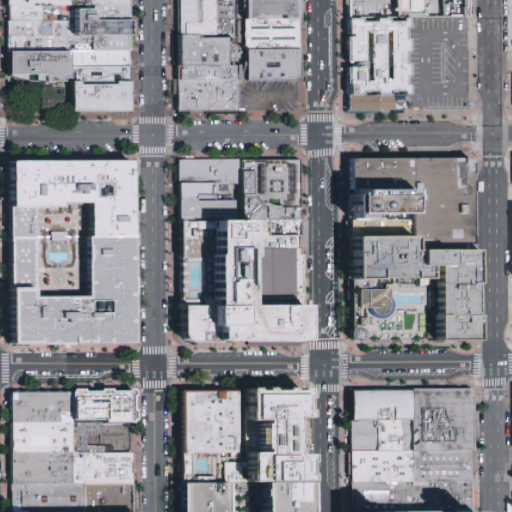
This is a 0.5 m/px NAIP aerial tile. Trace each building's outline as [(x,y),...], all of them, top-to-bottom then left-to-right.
[(299,0),(299,21),(246,21),(246,0),(299,0)] [(465,0),(466,18),(408,18),(347,18),(347,0),(465,0)] [(239,45),(239,65),(234,65),(179,65),(179,1),(212,1),(212,8),(232,7),(232,45),(239,45)] [(41,23),(7,24),(7,6),(41,5),(41,23)] [(129,20),(128,5),(92,5),(92,9),(92,20),(129,20)] [(129,38),(129,20),(92,20),(92,9),(71,10),(71,39),(129,38)] [(345,19),(345,35),(349,35),(349,38),(345,38),(346,61),(354,61),(354,67),(344,67),(344,96),(360,96),(360,92),(374,92),(374,96),(387,96),(387,92),(400,92),(400,96),(409,96),(409,84),(405,84),(405,78),(409,78),(409,63),(403,63),(403,52),(406,52),(406,40),(403,40),(403,28),(408,28),(408,18),(400,18),(400,22),(386,22),(386,19),(373,19),(373,22),(359,22),(359,19),(345,19)] [(299,21),(299,52),(248,52),(246,52),(246,21),(299,21)] [(68,51),(7,51),(7,24),(41,23),(67,23),(68,51)] [(129,38),(128,49),(93,49),(93,44),(71,44),(71,39),(129,38)] [(128,71),(74,71),(68,71),(68,55),(93,55),(93,49),(128,49),(128,71)] [(68,82),(8,83),(7,51),(68,51),(68,55),(68,71),(68,82)] [(240,81),(241,67),(248,67),(248,52),(299,52),(299,81),(240,81)] [(179,65),(179,81),(234,81),(234,65),(179,65)] [(74,83),(128,82),(128,71),(74,71),(74,83)] [(241,113),(179,113),(179,81),(234,81),(240,81),(241,113)] [(71,110),(71,83),(74,83),(128,82),(129,109),(71,110)] [(43,109),(67,109),(67,90),(43,90),(43,109)] [(346,112),(346,96),(360,96),(374,96),(387,96),(400,96),(409,96),(409,111),(346,112)] [(471,254),(433,254),(427,254),(427,235),(410,235),(410,218),(410,190),(349,191),(349,160),(470,159),(471,254)] [(242,222),(241,185),(241,162),(301,160),(302,221),(242,222)] [(216,203),(234,202),(234,223),(212,223),(181,223),(180,162),(241,162),(241,185),(216,186),(216,203)] [(130,238),(130,343),(8,344),(6,164),(130,164),(130,238)] [(410,190),(410,218),(349,217),(349,191),(410,190)] [(349,217),(349,236),(410,235),(410,218),(349,217)] [(181,223),(182,347),(213,347),(302,346),(302,307),(301,254),(269,255),(242,255),(242,222),(234,223),(212,223),(181,223)] [(269,255),(242,255),(242,222),(301,222),(301,254),(269,255)] [(472,340),(443,340),(443,278),(349,278),(349,236),(410,235),(427,235),(427,254),(433,254),(471,254),(472,340)] [(349,278),(349,340),(443,340),(443,278),(349,278)] [(242,390),(300,390),(300,417),(286,417),(286,430),(292,430),(292,443),(287,444),(287,456),(301,456),(301,481),(241,481),(241,453),(256,453),(256,421),(242,421),(242,390)] [(236,452),(181,453),(180,393),(235,392),(236,452)] [(350,393),(352,423),(411,421),(411,392),(350,393)] [(471,452),(412,453),(411,421),(411,392),(470,392),(471,452)] [(8,394),(9,424),(68,423),(68,393),(8,394)] [(132,393),(68,393),(68,423),(132,423),(132,393)] [(409,453),(353,455),(352,423),(411,421),(412,453),(409,453)] [(9,424),(9,455),(69,453),(68,423),(9,424)] [(471,452),(473,483),(409,484),(409,453),(412,453),(471,452)] [(9,455),(10,485),(74,484),(73,454),(69,453),(9,455)] [(131,453),(131,483),(86,484),(74,484),(73,454),(131,453)] [(409,453),(409,484),(352,485),(353,455),(409,453)] [(132,511),(86,511),(86,484),(131,483),(132,511)] [(473,510),(409,511),(409,484),(473,483),(473,510)] [(10,485),(10,511),(86,511),(86,484),(74,484),(10,485)] [(180,511),(180,484),(222,484),(222,511),(180,511)] [(409,484),(409,511),(352,511),(352,485),(409,484)] [(254,511),(254,485),(302,485),(302,511),(254,511)]
